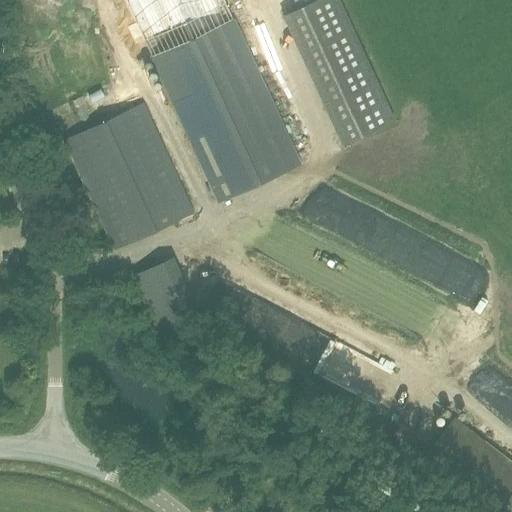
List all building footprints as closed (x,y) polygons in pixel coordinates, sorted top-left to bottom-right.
[(226,2),(145,40),(220,202),(301,164),(226,2)] [(396,120),(370,64),(318,88),(344,144),(396,120)] [(113,251),(195,213),(145,103),(63,141),(113,251)] [(363,281),(389,296),(395,286),(348,258),(331,287),(352,300),(363,281)] [(456,263),(445,292),(474,303),(486,275),(456,263)] [(431,307),(420,336),(448,347),(459,317),(431,307)] [(490,511),(511,511),(511,463),(454,420),(423,460),(490,511)]
